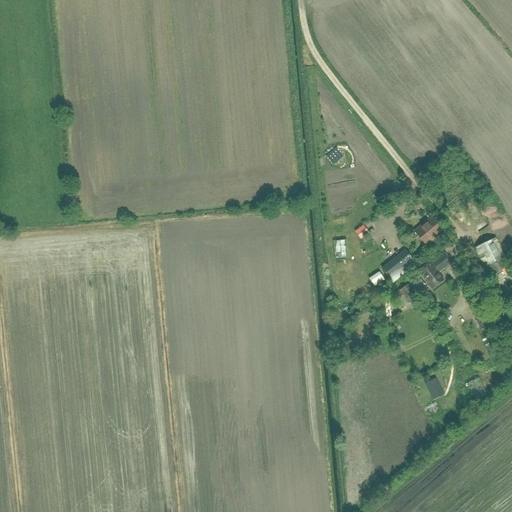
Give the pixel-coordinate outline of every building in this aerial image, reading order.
[(425,245),(438,233),(442,230),(431,217),(414,232),(425,245)] [(488,276),(509,266),(495,239),(475,249),(488,276)] [(393,285),(417,266),(406,253),(382,271),(393,285)] [(437,274),(443,269),(451,263),(443,253),(429,264),(429,262),(416,271),(430,290),(442,281),(437,274)] [(378,273),(369,280),(374,287),(383,281),(378,273)] [(419,278),(402,290),(408,299),(425,287),(419,278)] [(479,330),(488,326),(483,315),(474,320),(479,330)] [(478,374),(467,379),(470,386),(481,382),(478,374)] [(434,379),(424,384),(433,400),(442,395),(434,379)]
